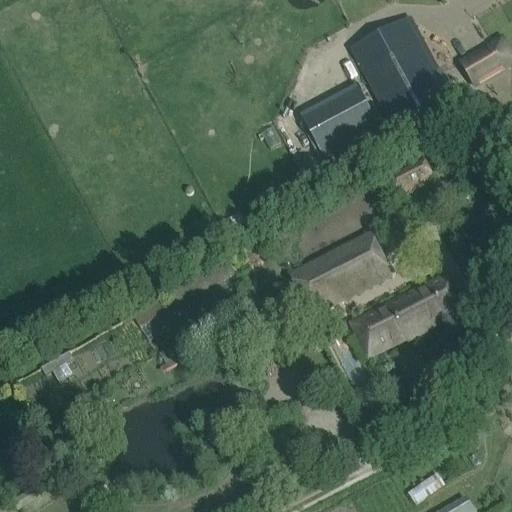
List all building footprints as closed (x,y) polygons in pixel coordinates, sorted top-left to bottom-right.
[(398,131),(452,102),(409,22),(355,51),(398,131)] [(462,64),(475,87),(502,71),(489,48),(462,64)] [(378,141),(354,95),(304,120),(328,166),(378,141)] [(455,150),(471,155),(477,137),(461,132),(455,150)] [(421,161),(389,178),(400,199),(432,181),(421,161)] [(391,278),(371,239),(291,278),(311,317),(391,278)] [(228,264),(133,319),(140,331),(235,276),(228,264)] [(461,312),(444,278),(352,325),(369,359),(379,353),(379,354),(461,312)] [(50,367),(60,383),(76,373),(65,357),(50,367)] [(439,475),(408,492),(416,506),(447,488),(439,475)] [(472,511),(465,500),(444,511),(472,511)]
